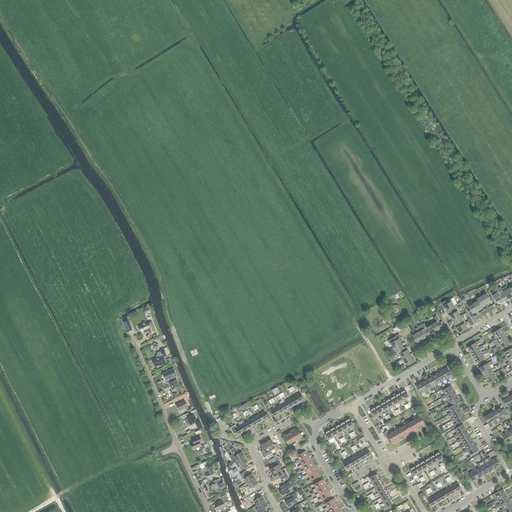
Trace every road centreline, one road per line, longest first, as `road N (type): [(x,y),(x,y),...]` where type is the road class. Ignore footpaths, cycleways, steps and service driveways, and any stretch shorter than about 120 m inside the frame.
road 1 (unclassified): [(208,511),(131,339)]
road 2 (residential): [(277,511),(251,445),(291,418),(317,426)]
